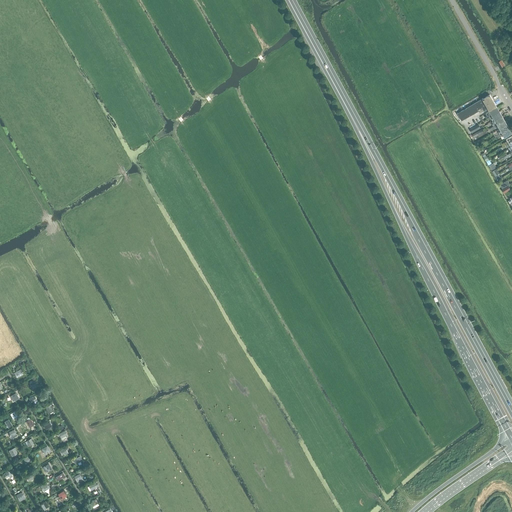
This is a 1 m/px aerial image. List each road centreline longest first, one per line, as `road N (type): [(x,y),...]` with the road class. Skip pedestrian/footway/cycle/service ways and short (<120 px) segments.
road 1 (secondary): [(270,0),(455,334)]
road 2 (secondary): [(511,411),(362,135)]
road 3 (secondary): [(362,135),(455,334)]
road 4 (secondary): [(362,135),(290,0)]
road 5 (primary): [(511,439),(411,511)]
